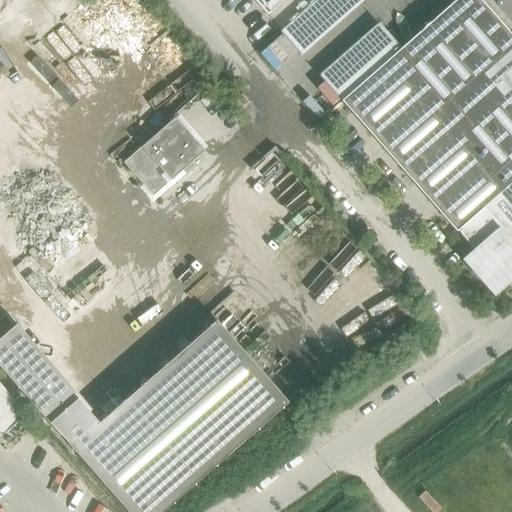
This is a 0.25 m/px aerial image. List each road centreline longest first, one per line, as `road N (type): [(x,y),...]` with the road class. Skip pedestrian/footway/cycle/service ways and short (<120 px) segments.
road 1 (unclassified): [(484,352),(369,207),(185,0)]
road 2 (unclassified): [(253,511),(484,352)]
road 3 (unknown): [(169,270),(134,338),(101,349),(0,248)]
road 4 (unknown): [(169,270),(83,207),(0,130)]
road 5 (unknown): [(273,99),(169,270)]
